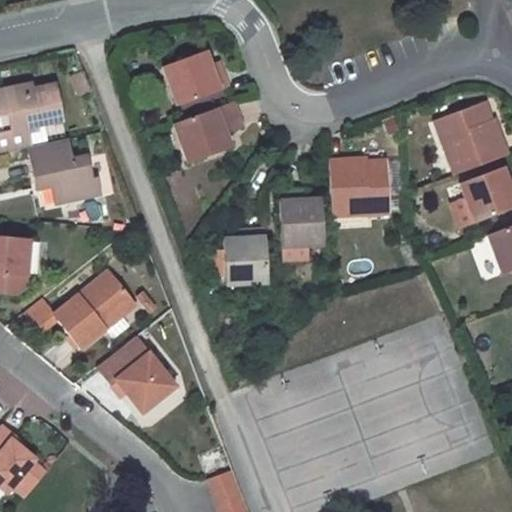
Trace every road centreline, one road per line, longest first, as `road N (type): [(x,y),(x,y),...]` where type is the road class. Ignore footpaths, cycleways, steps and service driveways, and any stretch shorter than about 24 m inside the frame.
road 1 (residential): [(84,17),(212,380)]
road 2 (residential): [(224,0),(249,23),(279,87),(323,109),(467,61),(497,63)]
road 3 (residential): [(171,511),(153,468),(0,345)]
